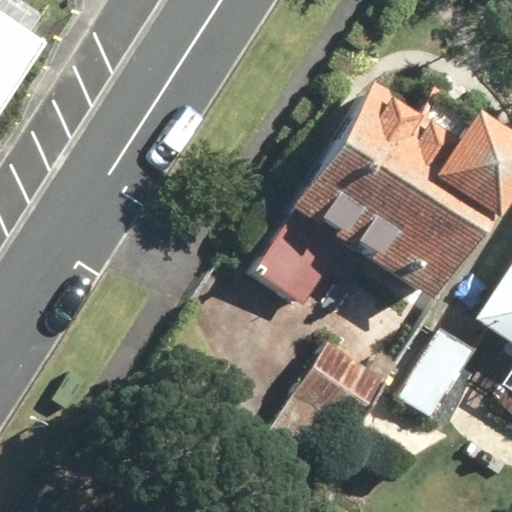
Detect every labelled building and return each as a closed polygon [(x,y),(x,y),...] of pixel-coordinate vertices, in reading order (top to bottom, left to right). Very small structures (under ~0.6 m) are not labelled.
[(0,0),(0,82),(38,20),(5,0),(0,0)] [(370,99),(348,86),(270,218),(271,219),(274,221),(240,278),(294,309),(329,251),(428,309),(511,167),(511,164),(461,134),(467,125),(413,93),(396,121),(367,104),(370,99)] [(511,244),(461,324),(511,356),(511,244)] [(464,352),(432,334),(392,404),(423,422),(464,352)] [(378,383),(314,343),(252,443),(316,483),(378,383)] [(511,461),(511,417),(475,398),(448,450),(503,479),(511,461)]
